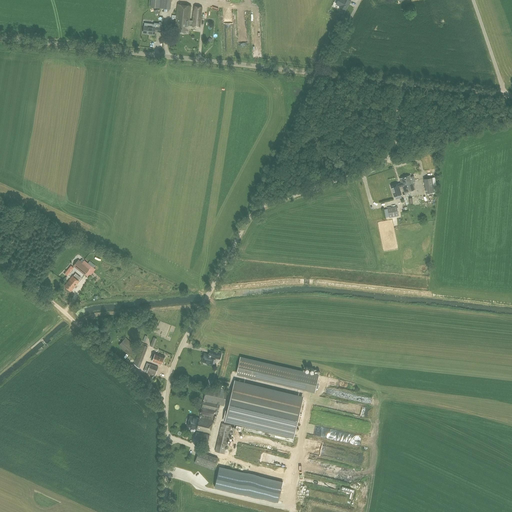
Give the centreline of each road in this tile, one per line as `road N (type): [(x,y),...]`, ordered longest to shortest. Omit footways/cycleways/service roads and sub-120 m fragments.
road 1 (unclassified): [(165,511),(170,372),(248,217),(387,161),(402,81)]
road 2 (unclassified): [(402,81),(0,38)]
road 3 (track): [(166,396),(0,258)]
road 4 (track): [(266,205),(269,173),(321,73)]
